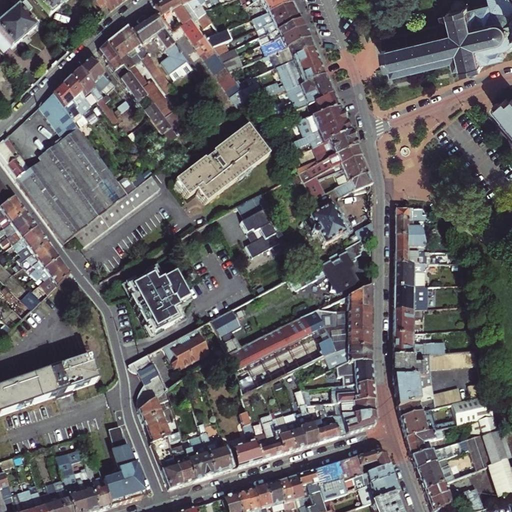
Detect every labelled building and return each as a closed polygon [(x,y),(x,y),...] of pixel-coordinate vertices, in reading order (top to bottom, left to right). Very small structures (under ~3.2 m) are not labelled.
[(34,0),(48,17),(68,0),(34,0)] [(87,0),(99,14),(105,9),(109,14),(126,0),(87,0)] [(182,10),(174,0),(166,0),(154,7),(158,15),(160,18),(167,15),(170,19),(177,15),(185,26),(190,22),(182,10)] [(192,0),(174,0),(182,10),(194,3),(192,0)] [(286,0),(259,0),(258,1),(265,15),(289,5),(286,0)] [(511,0),(490,0),(491,2),(475,7),(474,4),(471,5),(468,3),(467,2),(466,1),(465,0),(457,0),(457,1),(456,2),(455,3),(455,4),(455,6),(455,7),(456,8),(451,10),(452,13),(443,15),(445,23),(385,38),(394,75),(454,61),(457,69),(465,67),(466,71),(469,70),(470,71),(470,72),(471,73),(472,74),(474,74),(475,74),(476,74),(477,74),(479,73),(480,73),(480,72),(481,71),(481,69),(481,68),(481,67),(485,66),(484,62),(505,57),(508,53),(506,48),(511,45),(511,0)] [(30,7),(26,3),(4,20),(3,18),(0,17),(0,35),(11,50),(34,30),(24,17),(33,10),(30,7)] [(289,5),(265,15),(255,19),(256,22),(258,21),(261,28),(294,14),(289,5)] [(294,14),(261,28),(265,35),(260,38),(261,40),(298,23),(294,14)] [(130,34),(141,50),(155,40),(168,59),(160,65),(175,84),(192,73),(167,39),(152,19),(130,34)] [(185,26),(180,30),(183,35),(194,27),(190,22),(185,26)] [(298,23),(261,40),(247,47),(251,54),(264,48),(262,43),(268,40),(270,45),(279,41),(302,31),(298,23)] [(194,27),(183,35),(187,40),(198,33),(194,27)] [(141,50),(130,34),(126,29),(106,46),(116,59),(122,67),(128,75),(133,83),(139,91),(145,99),(151,107),(157,115),(163,122),(169,131),(170,132),(181,123),(174,113),(171,115),(149,86),(146,88),(127,62),(122,63),(121,61),(134,50),(136,53),(137,58),(167,98),(173,94),(141,50)] [(206,45),(209,50),(228,42),(237,38),(233,29),(217,36),(206,44),(206,45)] [(280,44),(231,65),(230,63),(221,67),(222,69),(227,75),(228,77),(267,59),(307,41),(302,31),(279,41),(280,44)] [(198,33),(187,40),(191,46),(202,38),(198,33)] [(202,38),(191,46),(196,52),(206,45),(206,44),(202,38)] [(267,59),(273,72),(288,66),(293,63),(292,60),(312,51),(307,41),(267,59)] [(228,42),(209,50),(210,51),(214,57),(217,60),(225,57),(233,53),(228,42)] [(206,45),(196,52),(200,58),(210,51),(209,50),(206,45)] [(106,46),(98,52),(108,65),(116,59),(106,46)] [(210,51),(200,58),(204,64),(214,57),(210,51)] [(312,51),(292,60),(293,63),(288,66),(294,81),(301,78),(304,86),(324,78),(312,51)] [(214,57),(204,64),(208,70),(219,63),(217,60),(214,57)] [(225,57),(217,60),(219,63),(221,67),(230,63),(225,57)] [(116,59),(108,65),(114,73),(122,67),(116,59)] [(105,80),(97,72),(87,62),(79,70),(95,92),(98,96),(102,92),(106,96),(114,89),(105,80)] [(208,70),(212,76),(222,69),(221,67),(219,63),(208,70)] [(122,67),(114,73),(119,81),(128,75),(122,67)] [(222,69),(212,76),(217,82),(227,75),(222,69)] [(79,70),(69,79),(84,99),(89,94),(97,105),(109,122),(114,118),(109,113),(106,108),(105,107),(104,105),(101,101),(98,96),(95,92),(79,70)] [(128,75),(119,81),(125,89),(133,83),(128,75)] [(227,75),(217,82),(221,88),(231,81),(228,77),(227,75)] [(254,88),(263,84),(260,78),(251,82),(254,88)] [(324,78),(304,86),(299,88),(303,99),(309,97),(311,100),(295,106),(297,112),(301,110),(333,98),(324,78)] [(84,99),(69,79),(60,88),(77,112),(75,114),(78,119),(81,117),(82,119),(84,121),(87,118),(85,115),(82,110),(88,104),(84,99)] [(221,88),(225,94),(235,87),(231,81),(221,88)] [(125,89),(131,97),(139,91),(133,83),(125,89)] [(225,94),(229,100),(240,93),(235,87),(225,94)] [(77,112),(60,88),(56,91),(51,96),(71,124),(72,122),(78,130),(86,124),(84,121),(82,119),(80,121),(78,119),(75,114),(77,112)] [(131,97),(137,105),(145,99),(139,91),(131,97)] [(229,100),(234,106),(244,99),(241,95),(240,93),(229,100)] [(511,93),(496,107),(511,125),(511,93)] [(89,94),(84,99),(88,104),(92,109),(97,105),(89,94)] [(126,200),(117,187),(71,124),(51,96),(37,110),(62,140),(39,161),(42,165),(67,200),(86,226),(84,227),(86,230),(126,200)] [(106,97),(101,101),(104,105),(105,107),(110,102),(106,97)] [(333,98),(301,110),(303,114),(291,120),(292,123),(296,122),(298,127),(326,117),(339,111),(333,98)] [(145,99),(137,105),(143,113),(151,107),(145,99)] [(234,106),(239,113),(248,105),(244,99),(234,106)] [(92,109),(88,104),(82,110),(85,115),(92,109)] [(151,107),(143,113),(148,121),(157,115),(151,107)] [(339,111),(326,117),(298,127),(292,129),(294,133),(313,126),(315,131),(280,143),(283,150),(293,146),(345,124),(342,118),(339,111)] [(157,115),(148,121),(154,129),(163,122),(157,115)] [(223,116),(201,133),(206,138),(227,122),(223,116)] [(163,122),(154,129),(160,137),(169,131),(163,122)] [(345,124),(293,146),(298,157),(304,155),(301,149),(314,144),(316,149),(322,147),(327,145),(350,135),(345,124)] [(206,208),(269,159),(247,130),(175,186),(187,202),(196,195),(206,208)] [(169,131),(160,137),(167,146),(175,139),(170,132),(169,131)] [(350,135),(327,145),(334,159),(356,149),(350,135)] [(0,145),(0,162),(19,188),(27,180),(26,179),(31,175),(5,140),(0,145)] [(322,147),(326,154),(329,161),(334,159),(327,145),(322,147)] [(334,159),(329,161),(306,172),(297,177),(298,178),(302,186),(314,180),(330,172),(360,157),(356,149),(334,159)] [(326,154),(306,162),(307,164),(303,166),(306,172),(329,161),(326,154)] [(349,184),(367,175),(360,157),(330,172),(332,175),(341,171),(347,186),(349,184)] [(86,226),(67,200),(42,165),(31,175),(39,186),(26,197),(56,238),(64,247),(76,238),(86,230),(84,227),(86,226)] [(347,186),(341,171),(332,175),(339,190),(347,186)] [(27,180),(19,188),(26,197),(39,186),(31,175),(26,179),(27,180)] [(352,194),(353,197),(372,192),(372,186),(367,175),(349,184),(352,194)] [(76,238),(85,250),(160,192),(151,180),(146,184),(136,192),(126,200),(86,230),(76,238)] [(136,192),(127,180),(117,187),(126,200),(136,192)] [(322,198),(314,180),(302,186),(312,203),(322,198)] [(333,193),(338,201),(352,194),(349,184),(347,186),(339,190),(333,193)] [(4,189),(0,191),(0,200),(8,194),(4,189)] [(0,200),(0,207),(12,199),(8,194),(0,200)] [(0,221),(19,208),(12,199),(0,207),(0,221)] [(308,218),(314,229),(312,230),(311,234),(312,237),(315,237),(318,236),(324,246),(345,235),(329,207),(308,218)] [(19,208),(0,221),(0,228),(2,228),(4,230),(24,216),(19,208)] [(396,211),(396,219),(413,220),(421,221),(431,221),(423,210),(396,211)] [(278,246),(261,214),(240,225),(247,239),(248,238),(252,245),(245,249),(251,261),(278,246)] [(24,216),(4,230),(0,232),(0,238),(6,234),(9,238),(30,223),(24,216)] [(413,220),(396,219),(395,238),(421,231),(426,230),(425,227),(422,228),(414,230),(413,220)] [(422,228),(421,221),(413,220),(414,230),(422,228)] [(15,245),(16,244),(35,230),(33,227),(30,223),(9,238),(0,245),(0,246),(2,249),(12,242),(15,245)] [(353,247),(360,242),(361,242),(372,236),(372,225),(353,234),(354,236),(349,239),(353,247)] [(446,245),(435,228),(432,229),(437,248),(446,245)] [(16,244),(22,252),(41,238),(35,230),(16,244)] [(421,231),(395,238),(395,255),(418,254),(418,249),(423,249),(424,246),(421,231)] [(41,238),(22,252),(20,253),(23,257),(16,263),(19,266),(27,260),(46,246),(41,238)] [(350,275),(350,271),(349,264),(350,264),(355,261),(354,259),(360,256),(359,254),(361,253),(360,251),(362,250),(361,248),(363,247),(360,242),(353,247),(301,274),(288,282),(293,292),(324,275),(325,275),(332,287),(331,289),(331,291),(332,291),(333,291),(335,291),(336,291),(337,290),(339,290),(340,289),(341,289),(342,288),(343,287),(344,286),(345,285),(346,284),(347,283),(348,282),(348,281),(349,280),(349,279),(350,277),(350,276),(350,275)] [(46,246),(27,260),(32,268),(33,267),(38,264),(52,253),(49,249),(46,246)] [(29,276),(33,280),(58,260),(52,253),(38,264),(33,267),(36,271),(29,276)] [(395,255),(395,265),(430,264),(433,264),(433,259),(429,259),(426,258),(426,254),(418,254),(395,255)] [(58,260),(33,280),(36,283),(42,279),(44,283),(49,279),(63,268),(58,260)] [(430,264),(395,265),(395,289),(415,288),(415,285),(426,285),(426,268),(430,268),(430,264)] [(48,295),(69,275),(63,268),(49,279),(44,283),(39,287),(48,295)] [(324,275),(331,289),(332,287),(325,275),(324,275)] [(335,291),(333,291),(332,291),(335,296),(356,286),(350,275),(350,276),(350,277),(349,279),(349,280),(348,281),(348,282),(347,283),(346,284),(345,285),(344,286),(343,287),(342,288),(341,289),(340,289),(339,290),(337,290),(336,291),(335,291)] [(145,341),(159,333),(172,326),(167,316),(170,314),(168,311),(181,304),(168,279),(152,287),(146,277),(119,292),(124,302),(122,303),(121,304),(128,316),(129,316),(131,320),(130,320),(137,332),(139,331),(143,338),(145,341)] [(465,286),(459,286),(463,307),(468,307),(465,286)] [(348,313),(372,313),(372,287),(333,305),(334,308),(340,308),(344,305),(347,305),(348,313)] [(394,311),(424,310),(427,309),(427,288),(415,288),(395,289),(394,311)] [(39,304),(30,295),(21,303),(30,312),(39,304)] [(30,312),(21,303),(21,302),(11,311),(12,313),(20,322),(24,318),(30,312)] [(239,349),(229,356),(235,375),(326,332),(347,337),(371,337),(372,313),(348,313),(347,313),(347,315),(335,315),(320,310),(239,349)] [(424,310),(394,311),(394,335),(420,333),(428,332),(427,329),(414,330),(414,317),(422,316),(422,314),(424,314),(424,310)] [(12,313),(2,322),(11,331),(20,322),(12,313)] [(232,313),(210,321),(217,339),(238,331),(232,313)] [(195,331),(161,349),(173,371),(182,366),(184,368),(208,355),(195,331)] [(326,332),(334,350),(359,347),(359,346),(371,346),(371,337),(347,337),(326,332)] [(420,333),(394,335),(393,358),(414,356),(425,355),(424,352),(421,352),(421,348),(414,348),(413,337),(420,337),(420,333)] [(235,340),(222,346),(228,356),(229,356),(239,349),(235,340)] [(322,355),(325,361),(346,351),(371,351),(371,346),(359,346),(359,347),(334,350),(322,355)] [(371,360),(371,351),(346,351),(325,361),(322,362),(323,366),(335,362),(335,363),(338,362),(346,359),(347,366),(372,366),(371,360)] [(476,351),(430,355),(431,370),(479,366),(476,351)] [(154,353),(127,368),(129,370),(131,372),(134,374),(137,375),(142,375),(158,366),(154,353)] [(393,375),(394,379),(416,377),(426,376),(425,363),(414,363),(414,356),(393,358),(393,375)] [(346,359),(338,362),(339,369),(347,366),(346,359)] [(0,418),(98,387),(89,360),(0,388),(0,418)] [(158,366),(142,375),(146,388),(162,380),(158,366)] [(342,379),(343,388),(373,385),(372,366),(347,366),(339,369),(299,386),(301,392),(301,393),(328,390),(327,380),(338,379),(338,380),(342,379)] [(416,377),(394,379),(397,409),(420,404),(416,377)] [(137,414),(169,401),(162,380),(146,388),(142,392),(139,396),(137,400),(135,405),(137,414)] [(435,397),(438,410),(445,408),(452,407),(456,427),(469,423),(477,422),(481,437),(498,433),(483,384),(470,388),(473,402),(464,404),(460,390),(435,397)] [(373,385),(343,388),(328,390),(301,393),(306,409),(312,408),(316,408),(324,407),(374,402),(373,385)] [(302,415),(296,417),(306,449),(318,446),(306,409),(301,393),(301,392),(296,395),(302,415)] [(169,401),(137,414),(142,426),(162,418),(173,415),(169,401)] [(374,402),(324,407),(326,413),(341,412),(341,414),(355,413),(355,417),(374,415),(374,402)] [(420,404),(397,409),(400,420),(428,413),(425,403),(420,404)] [(452,407),(445,408),(450,428),(456,427),(452,407)] [(312,408),(306,409),(318,446),(329,443),(325,429),(321,430),(318,419),(316,420),(312,408)] [(428,413),(400,420),(405,439),(446,429),(450,428),(445,408),(438,410),(435,411),(428,413)] [(268,412),(270,416),(282,457),(294,453),(285,425),(277,427),(275,420),(272,411),(268,412)] [(173,415),(162,418),(142,426),(146,435),(165,427),(175,423),(173,415)] [(306,449),(296,417),(295,415),(292,416),(294,422),(285,425),(294,453),(306,449)] [(374,415),(355,417),(352,417),(352,426),(349,427),(349,425),(346,425),(343,426),(341,418),(332,419),(335,426),(339,439),(372,430),(375,424),(374,415)] [(282,457),(270,416),(261,419),(265,434),(253,437),(261,463),(282,457)] [(244,447),(226,452),(228,459),(232,472),(261,463),(253,437),(247,417),(240,419),(246,438),(243,444),(244,447)] [(275,420),(277,427),(285,425),(283,417),(275,420)] [(477,422),(469,423),(474,439),(481,437),(477,422)] [(167,439),(179,434),(175,423),(165,427),(146,435),(150,446),(167,439)] [(339,439),(335,426),(325,429),(329,443),(339,439)] [(405,439),(411,458),(432,452),(432,451),(430,442),(443,439),(441,434),(447,433),(446,429),(405,439)] [(99,472),(101,480),(109,510),(146,499),(134,468),(128,449),(125,450),(120,431),(109,434),(110,440),(107,441),(113,461),(108,462),(108,464),(97,467),(99,472)] [(511,469),(509,470),(498,433),(481,437),(490,466),(500,497),(511,492),(511,469)] [(167,439),(169,445),(181,441),(179,434),(167,439)] [(452,473),(449,465),(437,468),(435,461),(414,467),(424,492),(445,484),(490,466),(481,437),(474,439),(467,441),(470,451),(474,466),(452,473)] [(169,445),(167,439),(150,446),(168,492),(182,487),(172,454),(171,451),(169,445)] [(182,447),(184,452),(194,450),(191,440),(182,443),(182,447)] [(467,441),(458,444),(461,454),(470,451),(467,441)] [(214,478),(232,472),(228,459),(222,461),(219,451),(213,453),(209,443),(203,444),(204,446),(214,478)] [(184,452),(194,484),(214,478),(204,446),(194,450),(184,452)] [(432,452),(411,458),(414,467),(435,461),(447,458),(454,456),(451,446),(432,451),(432,452)] [(171,451),(172,454),(175,452),(176,455),(184,452),(182,447),(171,451)] [(172,454),(182,487),(194,484),(184,452),(176,455),(175,452),(172,454)] [(56,460),(63,483),(71,511),(84,511),(76,484),(75,480),(71,466),(83,462),(81,453),(56,460)] [(336,466),(342,484),(364,477),(361,469),(375,464),(376,469),(374,470),(375,473),(389,468),(385,458),(377,453),(336,466)] [(447,458),(435,461),(437,468),(449,465),(447,458)] [(0,463),(0,466),(2,472),(16,468),(14,459),(0,463)] [(336,466),(328,468),(339,499),(346,496),(342,484),(336,466)] [(320,471),(325,486),(321,487),(326,504),(329,503),(339,499),(328,468),(320,471)] [(375,473),(365,476),(369,487),(392,479),(389,468),(375,473)] [(87,476),(88,480),(96,511),(103,511),(109,510),(101,480),(95,481),(92,474),(91,469),(85,470),(87,476)] [(325,486),(320,471),(313,473),(323,505),(326,504),(321,487),(325,486)] [(92,474),(95,481),(101,480),(99,472),(92,474)] [(313,473),(295,479),(302,501),(309,499),(312,509),(306,511),(305,511),(325,511),(323,505),(313,473)] [(3,475),(0,475),(0,511),(4,511),(2,503),(10,500),(3,475)] [(42,481),(47,496),(51,511),(61,511),(54,485),(51,478),(42,481)] [(295,479),(285,481),(293,504),(302,501),(295,479)] [(370,506),(393,498),(398,496),(392,479),(369,487),(357,492),(363,509),(370,506)] [(96,511),(88,480),(76,484),(84,511),(96,511)] [(276,484),(283,505),(284,511),(292,511),(295,511),(293,504),(285,481),(276,484)] [(71,511),(63,483),(54,485),(61,511),(71,511)] [(283,505),(276,484),(264,488),(271,508),(283,505)] [(448,493),(445,484),(424,492),(431,511),(432,511),(457,505),(458,511),(477,511),(482,511),(477,490),(469,493),(468,491),(459,494),(457,490),(448,493)] [(264,488),(252,491),(258,511),(265,511),(265,510),(271,508),(264,488)] [(41,511),(38,499),(35,491),(24,494),(29,511),(41,511)] [(258,511),(252,491),(243,494),(249,511),(258,511)] [(13,508),(13,511),(29,511),(24,494),(18,496),(21,505),(13,508)] [(234,497),(238,511),(249,511),(243,494),(234,497)] [(51,511),(47,496),(38,499),(41,511),(51,511)] [(238,511),(234,497),(219,502),(222,511),(238,511)] [(397,511),(393,498),(370,506),(372,511),(397,511)] [(312,509),(309,499),(302,501),(306,511),(312,509)] [(326,504),(323,505),(325,511),(332,511),(329,503),(326,504)]
